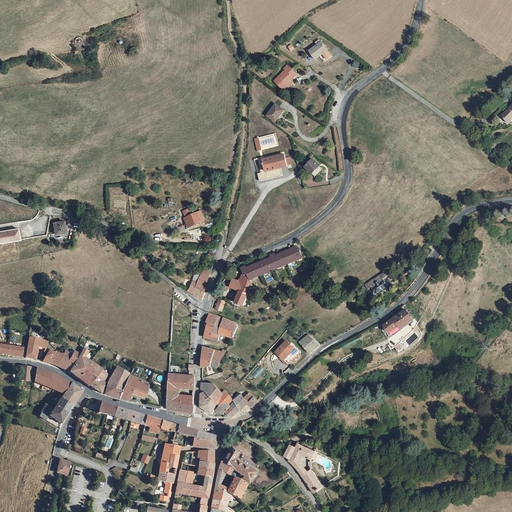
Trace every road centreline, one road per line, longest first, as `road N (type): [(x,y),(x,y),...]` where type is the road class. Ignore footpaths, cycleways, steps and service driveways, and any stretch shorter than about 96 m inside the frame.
road 1 (track): [(511,470),(302,437),(338,390),(414,347),(454,265)]
road 2 (tertiary): [(203,308),(218,271),(310,227),(339,196),(347,178),(342,106),(410,39),(420,0)]
road 3 (tertiary): [(224,424),(261,407),(326,347),(397,306),(462,213),(511,201)]
road 4 (track): [(218,271),(244,137),(243,62),(228,30),(227,0)]
road 5 (unclassified): [(203,308),(110,225),(0,195)]
road 6 (unclassified): [(88,389),(65,425),(43,511)]
